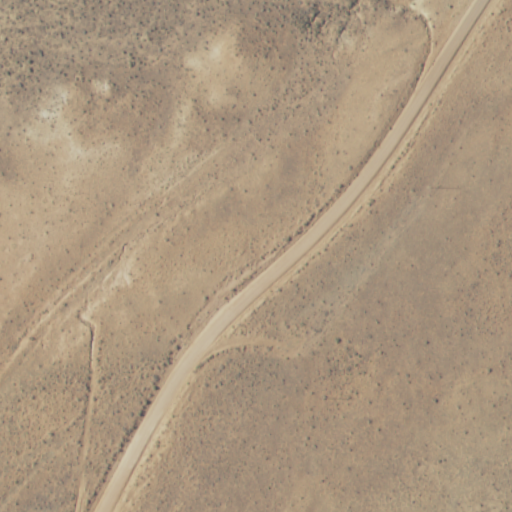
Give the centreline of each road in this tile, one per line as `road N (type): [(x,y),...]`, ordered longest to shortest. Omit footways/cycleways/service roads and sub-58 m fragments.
road 1 (tertiary): [(177,372),(372,164),(487,0)]
road 2 (track): [(0,50),(25,189),(100,264),(202,341)]
road 3 (track): [(0,494),(86,408),(177,372)]
road 4 (tertiary): [(99,511),(177,372)]
